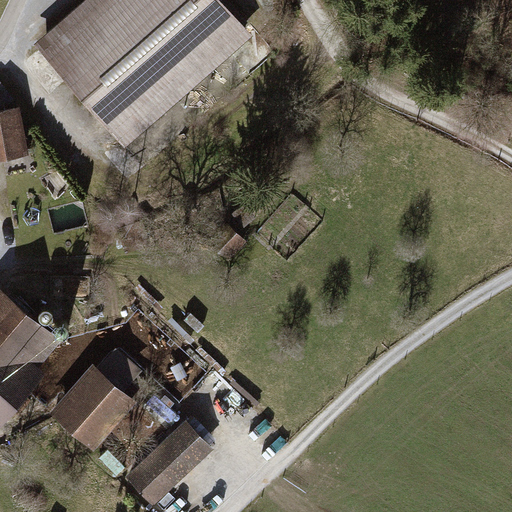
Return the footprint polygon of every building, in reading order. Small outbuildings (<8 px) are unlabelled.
[(254,33),(224,0),(80,0),(35,40),(127,144),(254,33)] [(0,153),(27,151),(23,104),(0,106),(0,153)] [(0,422),(47,370),(41,365),(63,338),(0,283),(0,422)] [(94,359),(49,408),(91,446),(138,395),(128,386),(144,367),(117,342),(98,363),(94,359)] [(186,417),(125,475),(154,502),(214,445),(186,417)]
